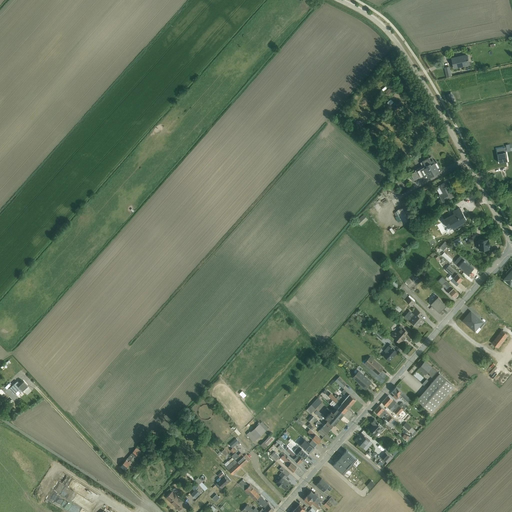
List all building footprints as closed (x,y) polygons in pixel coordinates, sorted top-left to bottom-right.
[(451,59),(454,68),(469,65),(467,55),(451,59)] [(508,161),(505,147),(496,149),(499,163),(508,161)] [(440,170),(434,160),(416,170),(419,177),(426,173),(428,177),(440,170)] [(508,178),(509,180),(511,179),(511,170),(500,173),(502,179),(508,178)] [(446,181),(435,186),(442,202),(453,197),(446,181)] [(399,221),(403,219),(405,223),(411,220),(404,206),(394,211),(399,221)] [(461,208),(442,217),(448,229),(451,227),(453,230),(463,224),(462,222),(466,219),(461,208)] [(363,225),(369,219),(365,214),(358,220),(363,225)] [(487,237),(478,237),(478,249),(488,248),(487,237)] [(445,251),(443,254),(451,262),(454,259),(445,251)] [(460,253),(455,258),(469,271),(473,267),(460,253)] [(511,284),(511,283),(511,267),(503,277),(511,284)] [(453,268),(448,273),(459,283),(464,278),(453,268)] [(453,297),(459,292),(444,277),(440,280),(449,290),(447,291),(453,297)] [(511,301),(511,293),(498,280),(491,287),(502,297),(490,309),(498,316),(511,301)] [(457,286),(463,292),(467,288),(461,282),(457,286)] [(432,290),(428,294),(442,308),(446,305),(432,290)] [(405,292),(402,296),(414,304),(417,299),(405,292)] [(408,319),(417,327),(424,319),(421,316),(423,313),(415,307),(412,311),(413,313),(408,319)] [(485,315),(476,328),(484,334),(490,326),(487,324),(490,319),(485,315)] [(405,324),(394,337),(399,341),(405,333),(409,335),(413,331),(405,324)] [(501,329),(491,343),(500,350),(510,336),(501,329)] [(392,345),(382,354),(388,361),(398,352),(392,345)] [(384,369),(370,356),(364,362),(378,375),(384,369)] [(424,359),(418,368),(425,373),(431,364),(424,359)] [(3,368),(12,362),(10,360),(1,365),(3,368)] [(483,370),(489,364),(485,361),(480,367),(483,370)] [(360,369),(352,377),(364,390),(372,382),(360,369)] [(447,378),(440,371),(434,378),(441,384),(447,378)] [(336,381),(344,388),(348,383),(340,376),(336,381)] [(17,380),(8,387),(13,393),(18,389),(20,392),(28,385),(23,379),(19,383),(17,380)] [(397,397),(402,392),(395,386),(391,390),(397,397)] [(327,433),(357,399),(343,388),(340,392),(345,397),(333,410),(331,408),(326,415),(328,417),(327,418),(319,427),(327,433)] [(401,394),(407,401),(410,399),(403,392),(401,394)] [(403,407),(388,394),(383,400),(388,404),(390,402),(396,407),(394,409),(398,413),(403,407)] [(379,404),(375,409),(388,419),(392,414),(379,404)] [(372,430),(378,435),(387,425),(378,417),(374,421),(377,423),(372,430)] [(255,441),(270,427),(263,420),(248,434),(255,441)] [(406,422),(403,425),(408,430),(411,427),(406,422)] [(361,431),(355,439),(364,447),(371,438),(361,431)] [(318,432),(313,437),(319,444),(324,439),(318,432)] [(271,434),(266,441),(270,444),(275,437),(271,434)] [(237,436),(230,442),(233,446),(240,441),(237,436)] [(291,437),(289,440),(296,446),(298,443),(291,437)] [(308,442),(293,459),(299,465),(315,447),(308,442)] [(242,449),(243,451),(246,450),(243,445),(241,446),(240,443),(235,445),(237,451),(242,449)] [(287,444),(285,447),(281,443),(278,446),(284,451),(286,449),(295,457),(298,453),(287,444)] [(137,456),(143,451),(138,446),(133,452),(137,456)] [(392,446),(389,450),(395,454),(398,450),(392,446)] [(275,450),(270,455),(275,460),(280,455),(275,450)] [(387,462),(392,456),(388,452),(382,458),(387,462)] [(243,454),(227,470),(233,476),(249,461),(243,454)] [(296,466),(283,456),(279,460),(293,471),(296,466)] [(131,464),(126,460),(120,467),(126,471),(131,464)] [(224,475),(215,485),(221,490),(230,480),(224,475)] [(290,482),(281,476),(277,482),(286,488),(290,482)] [(331,483),(322,476),(316,485),(324,491),(331,483)] [(272,511),(275,509),(243,478),(237,484),(263,509),(260,511),(272,511)] [(200,483),(206,490),(209,487),(203,481),(200,483)] [(194,488),(195,490),(192,493),(197,498),(205,490),(198,484),(194,488)] [(318,494),(311,488),(303,499),(311,504),(318,494)] [(166,496),(179,510),(185,504),(173,490),(166,496)] [(333,503),(334,504),(337,501),(331,495),(323,504),(328,508),(333,503)] [(302,511),(306,508),(299,502),(290,511),(302,511)] [(257,511),(248,503),(241,510),(242,511),(257,511)]
